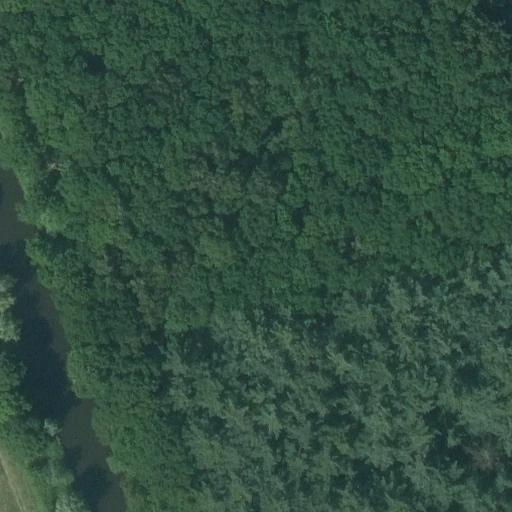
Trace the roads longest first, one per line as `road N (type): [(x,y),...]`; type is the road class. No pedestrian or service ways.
road 1 (track): [(176,511),(0,18)]
road 2 (track): [(118,361),(511,258)]
road 3 (track): [(355,0),(19,78)]
